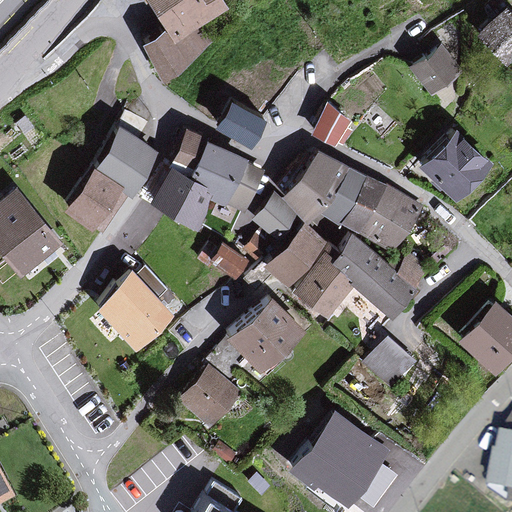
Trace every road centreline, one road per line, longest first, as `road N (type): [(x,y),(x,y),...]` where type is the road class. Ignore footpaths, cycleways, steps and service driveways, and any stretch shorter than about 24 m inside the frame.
road 1 (residential): [(280,136),(313,141),(417,195),(511,279)]
road 2 (residential): [(86,471),(171,367),(254,285)]
road 3 (residential): [(396,511),(511,381)]
road 4 (residential): [(9,348),(86,471)]
